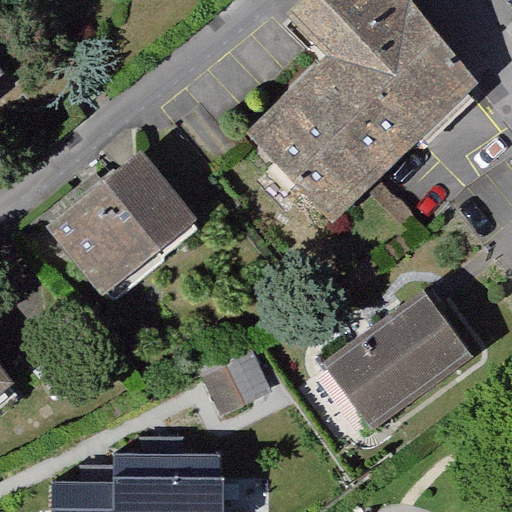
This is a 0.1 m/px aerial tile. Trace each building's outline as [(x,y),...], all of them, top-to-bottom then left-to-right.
[(476,77),(405,0),(309,0),(295,14),(330,53),(243,132),(321,218),(476,77)] [(0,91),(28,68),(0,34),(0,91)] [(112,299),(206,222),(145,149),(52,226),(112,299)] [(477,346),(428,284),(330,362),(379,424),(477,346)] [(276,395),(247,332),(198,354),(227,417),(276,395)] [(0,394),(24,375),(0,346),(0,394)] [(224,511),(224,452),(112,453),(112,487),(51,487),(51,511),(224,511)]
